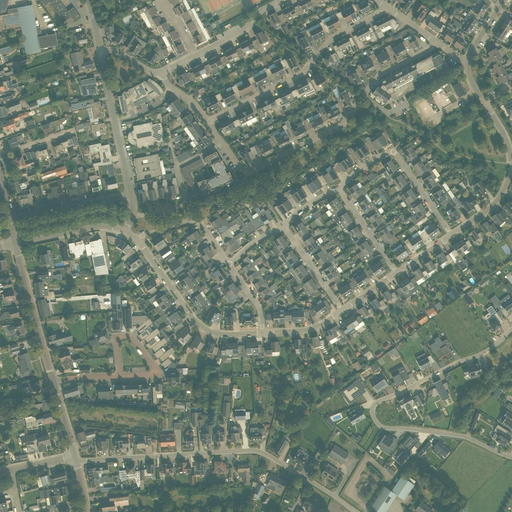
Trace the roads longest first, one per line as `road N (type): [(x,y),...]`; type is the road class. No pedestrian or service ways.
road 1 (residential): [(511,328),(482,353),(371,410),(383,428),(471,439),(511,457)]
road 2 (residential): [(207,121),(246,178),(337,127),(381,73),(438,45)]
road 3 (unclassified): [(353,511),(262,452),(76,461)]
road 4 (residential): [(207,121),(305,71),(331,41),(387,7)]
road 5 (residential): [(261,333),(204,329),(134,238)]
road 6 (tertiary): [(52,382),(14,243)]
road 7 (residential): [(9,220),(130,194)]
